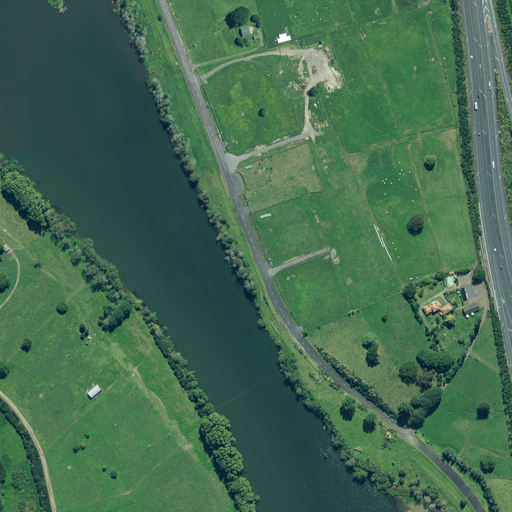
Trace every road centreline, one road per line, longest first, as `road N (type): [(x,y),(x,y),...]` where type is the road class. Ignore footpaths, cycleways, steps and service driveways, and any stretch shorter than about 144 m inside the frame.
road 1 (unclassified): [(480,511),(433,456),(334,375),(292,329),(162,0)]
road 2 (motorway): [(478,0),(511,270)]
road 3 (motorway): [(486,193),(465,0)]
road 4 (motorway): [(511,360),(486,193)]
road 5 (motorway): [(511,313),(486,193)]
